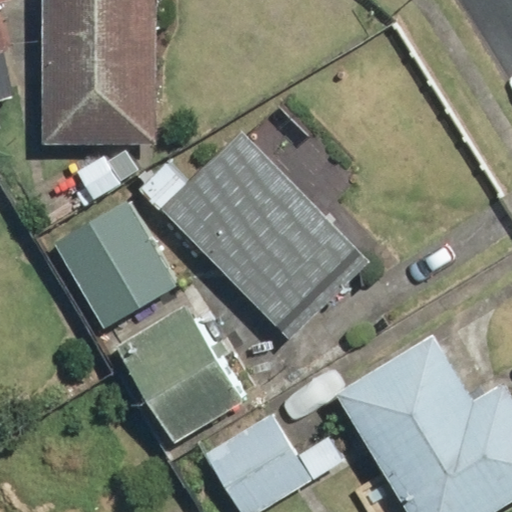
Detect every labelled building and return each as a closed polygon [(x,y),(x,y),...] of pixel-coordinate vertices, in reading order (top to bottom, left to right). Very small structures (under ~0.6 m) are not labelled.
[(0,0),(0,54),(23,44),(9,0),(0,0)] [(173,0),(57,0),(55,137),(171,139),(173,0)] [(179,152),(148,181),(300,337),(258,362),(275,390),(332,356),(315,328),(390,256),(256,118),(200,173),(179,152)] [(209,263),(138,192),(83,247),(154,318),(209,263)] [(199,292),(126,340),(190,438),(263,390),(199,292)] [(349,384),(398,465),(359,489),(373,511),(507,511),(511,509),(511,374),(488,389),(448,324),(349,384)] [(282,409),(213,451),(252,511),(262,511),(354,457),(339,431),(307,450),(282,409)]
